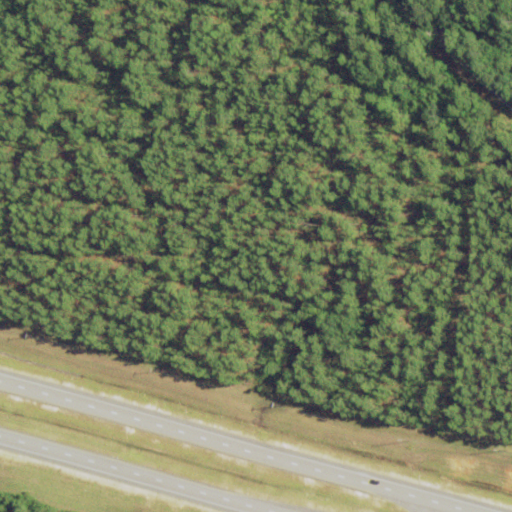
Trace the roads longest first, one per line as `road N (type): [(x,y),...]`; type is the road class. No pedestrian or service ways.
road 1 (trunk): [(438,503),(0,379)]
road 2 (trunk): [(0,435),(274,511)]
road 3 (tertiary): [(511,100),(403,0)]
